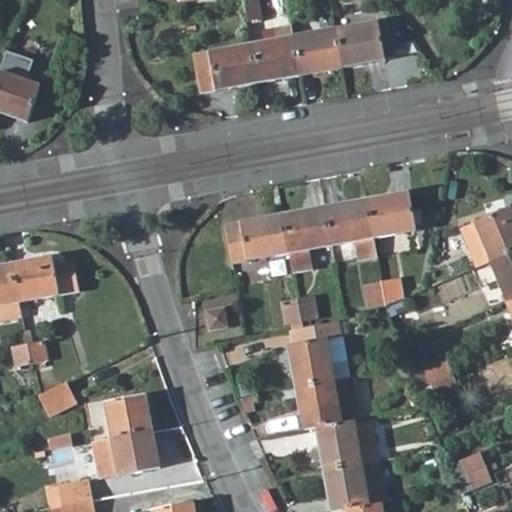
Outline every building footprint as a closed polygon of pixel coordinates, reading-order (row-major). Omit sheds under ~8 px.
[(258,14),(255,0),(241,0),(244,18),(258,14)] [(384,59),(378,20),(336,28),(343,66),(384,59)] [(257,82),(300,74),(293,36),(291,25),(272,28),(274,39),(249,44),(257,82)] [(343,66),(336,28),(293,36),(300,74),(343,66)] [(199,92),(257,82),(249,44),(191,54),(199,92)] [(0,113),(28,123),(41,88),(0,72),(0,113)] [(374,236),(417,229),(410,190),(368,198),(374,236)] [(368,198),(324,206),(331,244),(358,240),(360,256),(377,252),(374,236),(368,198)] [(324,206),(281,214),(288,252),(292,271),(307,269),(303,249),(331,244),(324,206)] [(511,222),(507,209),(456,230),(472,268),(487,262),(511,251),(511,222)] [(281,214),(222,225),(229,262),(242,260),(242,261),(288,252),(281,214)] [(511,251),(487,262),(503,302),(511,297),(511,251)] [(22,302),(80,290),(75,262),(54,266),(52,257),(15,264),(22,302)] [(22,302),(15,264),(0,266),(0,321),(24,317),(22,302)] [(382,283),(386,303),(404,296),(401,279),(382,283)] [(382,283),(363,287),(367,307),(386,303),(382,283)] [(511,297),(503,302),(511,323),(511,297)] [(301,324),(317,321),(312,299),(297,302),(301,324)] [(284,304),(288,326),(301,324),(297,302),(284,304)] [(210,328),(226,326),(223,307),(207,310),(210,328)] [(289,330),(292,345),(288,346),(295,388),(332,381),(325,340),(335,338),(332,322),(301,328),(289,330)] [(325,340),(332,381),(343,379),(335,338),(325,340)] [(33,364),(47,361),(44,342),(29,345),(33,364)] [(15,347),(18,367),(33,364),(29,345),(15,347)] [(453,376),(446,361),(424,370),(430,385),(453,376)] [(413,374),(419,390),(430,385),(424,370),(413,374)] [(332,381),(295,388),(302,429),(315,427),(362,418),(355,376),(343,379),(332,381)] [(461,395),(453,376),(430,385),(436,399),(438,403),(461,395)] [(49,415),(77,401),(67,382),(39,396),(49,415)] [(419,390),(425,404),(436,399),(430,385),(419,390)] [(114,438),(153,430),(146,394),(107,401),(114,438)] [(315,427),(323,469),(379,459),(371,416),(362,418),(315,427)] [(160,465),(153,430),(114,438),(121,473),(160,465)] [(486,464),(480,450),(461,458),(466,472),(486,464)] [(455,476),(466,472),(461,458),(449,463),(455,476)] [(379,459),(323,469),(331,511),(344,509),(382,502),(386,501),(379,459)] [(474,491),(494,483),(486,464),(466,472),(474,491)] [(455,476),(459,487),(463,496),(474,491),(466,472),(455,476)] [(58,489),(62,509),(93,503),(90,483),(58,489)] [(383,511),(382,502),(344,509),(343,511),(383,511)] [(95,511),(93,503),(62,509),(62,511),(95,511)] [(196,511),(195,503),(155,510),(155,511),(196,511)]
